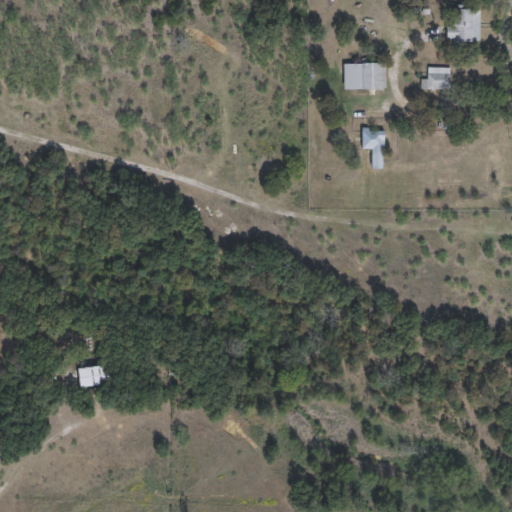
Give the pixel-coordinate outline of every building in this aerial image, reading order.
[(479,41),(452,41),(452,5),(479,5),(479,41)] [(344,88),(344,61),(386,61),(386,88),(344,88)] [(449,88),(421,88),(421,76),(429,76),(429,67),(449,67),(449,88)] [(385,154),(371,154),(371,147),(361,147),(361,127),(385,127),(385,154)] [(106,363),(109,382),(81,388),(77,369),(106,363)]
